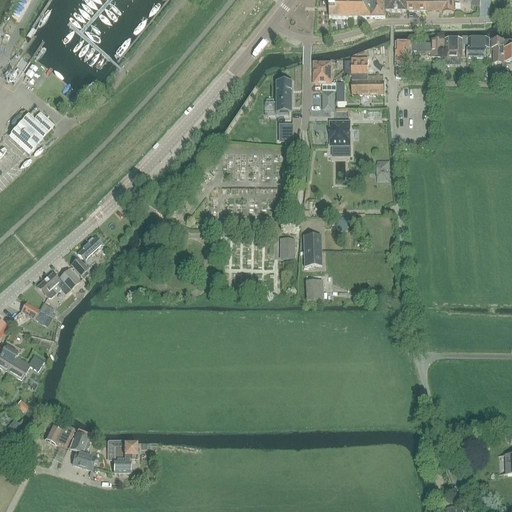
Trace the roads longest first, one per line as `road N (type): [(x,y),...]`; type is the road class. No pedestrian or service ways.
road 1 (residential): [(472,511),(434,416),(405,307),(391,83)]
road 2 (tertiary): [(0,302),(97,216),(271,25)]
road 3 (residential): [(511,19),(384,22),(306,40)]
road 4 (residential): [(511,85),(391,83)]
